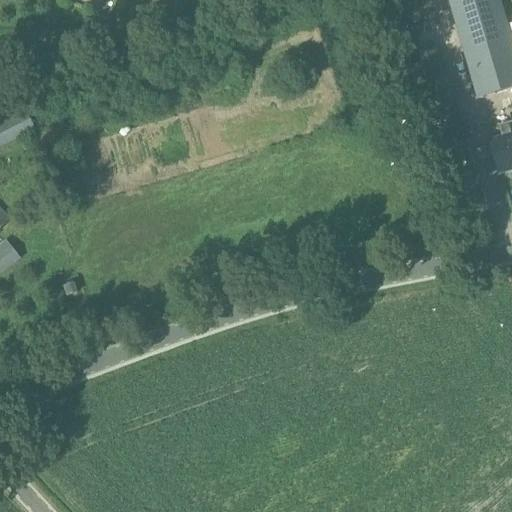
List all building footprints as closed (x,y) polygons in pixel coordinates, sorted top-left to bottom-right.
[(511,40),(500,0),(448,0),(478,100),(511,90),(511,40)] [(375,24),(387,53),(418,41),(412,26),(399,31),(394,17),(375,24)] [(416,120),(457,105),(434,45),(394,59),(416,120)] [(418,124),(429,155),(472,140),(461,109),(418,124)] [(0,148),(35,131),(25,113),(0,126),(0,148)] [(511,123),(499,126),(502,139),(490,142),(499,174),(511,170),(511,123)] [(475,175),(453,178),(457,213),(479,210),(475,175)] [(0,231),(11,222),(0,210),(0,231)] [(0,247),(0,274),(1,276),(21,261),(7,242),(0,247)] [(67,298),(78,294),(75,284),(64,288),(67,298)]
